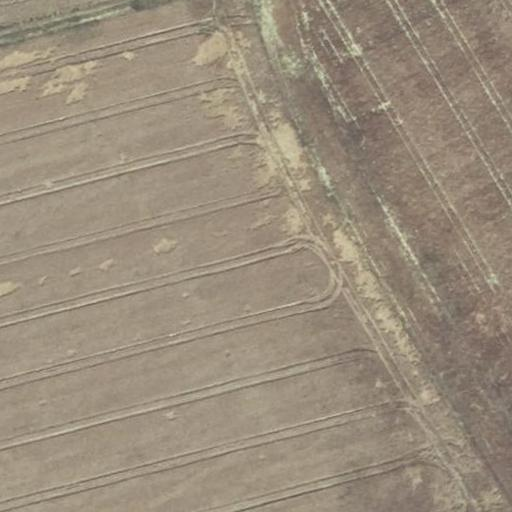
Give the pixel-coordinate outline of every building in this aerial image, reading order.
[(183,61),(215,54),(205,9),(173,16),(183,61)] [(131,76),(163,67),(152,24),(120,32),(131,76)] [(96,36),(56,50),(71,93),(111,79),(96,36)] [(0,109),(47,97),(35,54),(0,63),(0,109)] [(194,83),(199,124),(230,120),(224,79),(194,83)] [(146,138),(178,132),(171,91),(139,97),(146,138)] [(86,157),(127,147),(116,105),(76,115),(86,157)] [(0,179),(64,165),(53,121),(0,133),(0,179)] [(242,142),(209,147),(217,191),(249,186),(242,142)] [(187,157),(154,165),(165,206),(197,198),(187,157)] [(101,223),(144,214),(135,170),(92,179),(101,223)] [(8,244),(81,232),(73,190),(1,203),(8,244)] [(224,216),(235,257),(268,248),(256,207),(224,216)] [(203,221),(172,229),(183,270),(214,262),(203,221)] [(152,236),(109,244),(117,286),(160,279),(152,236)] [(24,309),(96,297),(88,253),(16,265),(24,309)] [(272,272),(242,281),(253,321),(284,312),(272,272)] [(199,336),(231,327),(220,287),(187,296),(199,336)] [(167,301),(127,312),(138,353),(178,342),(167,301)] [(109,321),(35,331),(41,374),(115,364),(109,321)] [(258,346),(269,387),(301,379),(290,337),(258,346)] [(12,342),(0,344),(0,389),(22,384),(12,342)] [(205,357),(214,401),(247,394),(238,350),(205,357)] [(144,373),(152,417),(193,409),(186,366),(144,373)] [(59,437),(130,427),(124,385),(53,394),(59,437)] [(276,411),(287,452),(319,443),(308,402),(276,411)] [(30,407),(0,412),(0,458),(38,450),(30,407)] [(254,416),(222,425),(234,467),(266,458),(254,416)] [(171,483),(212,472),(201,430),(159,441),(171,483)] [(81,508),(150,489),(138,446),(70,465),(81,508)] [(47,471),(0,483),(0,511),(58,511),(47,471)] [(327,471),(294,476),(300,511),(324,511),(334,510),(327,471)] [(278,511),(274,485),(243,490),(246,511),(278,511)] [(181,503),(181,511),(222,511),(222,499),(181,503)]
